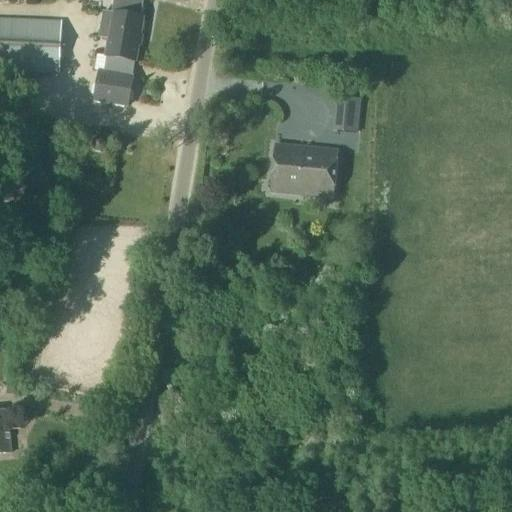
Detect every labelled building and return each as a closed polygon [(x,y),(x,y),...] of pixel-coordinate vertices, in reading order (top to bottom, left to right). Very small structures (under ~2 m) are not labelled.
[(114,0),(112,14),(103,13),(99,39),(107,41),(104,58),(107,58),(105,73),(100,73),(95,101),(129,107),(133,78),(132,78),(135,62),(136,62),(143,20),(141,19),(144,2),(133,0),(114,0)] [(0,73),(59,76),(62,23),(0,20),(0,73)] [(361,100),(337,98),(336,109),(360,112),(361,100)] [(303,100),(303,115),(334,114),(334,99),(303,100)] [(102,139),(96,139),(92,142),(91,147),(94,152),(100,153),(105,149),(105,144),(102,139)] [(334,199),(339,152),(276,144),(271,193),(334,199)] [(145,147),(140,170),(165,175),(170,152),(145,147)] [(319,260),(321,241),(297,239),(295,257),(319,260)] [(0,455),(11,455),(8,412),(0,412),(0,455)]
